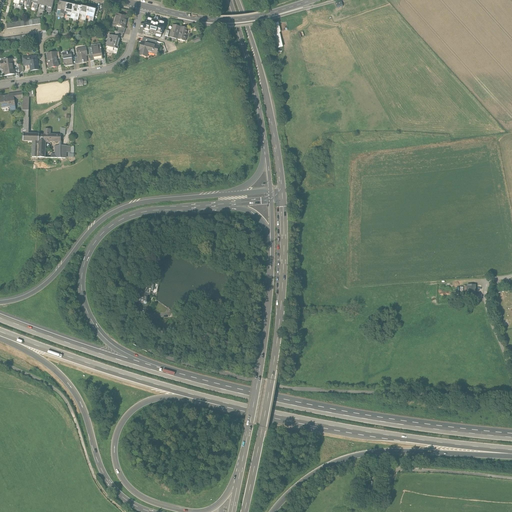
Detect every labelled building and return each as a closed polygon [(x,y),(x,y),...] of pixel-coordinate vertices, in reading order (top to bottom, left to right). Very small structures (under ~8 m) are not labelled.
[(32,0),(24,0),(24,2),(27,3),(26,7),(30,8),(32,3),(32,0)] [(47,0),(39,0),(39,5),(41,5),(40,10),(45,11),(46,6),(47,0)] [(54,0),(47,0),(46,6),(48,7),(47,12),(52,13),(54,0)] [(64,17),(65,12),(68,3),(60,2),(58,10),(61,11),(60,16),(64,17)] [(71,19),(73,14),(75,5),(68,3),(65,12),(68,13),(67,18),(71,19)] [(78,20),(80,14),(82,7),(75,5),(73,14),(75,14),(74,19),(78,20)] [(86,21),(87,16),(89,8),(82,6),(82,7),(80,14),(83,15),(81,20),(86,21)] [(97,10),(89,8),(87,16),(90,17),(89,22),(93,23),(97,10)] [(119,28),(125,29),(129,16),(116,12),(113,26),(119,28)] [(163,36),(166,22),(147,17),(143,31),(163,36)] [(41,24),(40,19),(7,23),(7,29),(41,24)] [(169,38),(177,40),(181,27),(173,25),(169,38)] [(177,40),(186,42),(189,29),(181,27),(177,40)] [(124,34),(125,29),(119,28),(118,32),(116,32),(115,37),(121,38),(122,38),(123,33),(124,34)] [(35,40),(34,34),(3,39),(4,44),(35,40)] [(106,46),(119,49),(121,38),(115,37),(109,35),(106,46)] [(149,53),(158,56),(160,46),(141,41),(138,56),(148,58),(149,53)] [(88,46),(91,62),(103,60),(101,44),(88,46)] [(78,58),(79,64),(87,63),(86,56),(88,56),(86,47),(76,49),(78,58)] [(47,54),(49,69),(59,67),(58,59),(57,52),(47,54)] [(62,53),(64,67),(73,66),(72,59),(71,52),(62,53)] [(40,71),(38,55),(22,57),(23,67),(29,66),(30,72),(40,71)] [(13,60),(13,59),(0,61),(1,70),(4,69),(5,77),(16,75),(14,66),(13,60)] [(8,96),(0,96),(0,98),(2,109),(10,108),(11,112),(16,111),(15,101),(23,100),(23,97),(23,92),(8,95),(8,96)] [(28,97),(23,97),(23,100),(21,134),(23,134),(29,134),(30,98),(30,97),(28,97)] [(44,135),(29,134),(23,134),(23,142),(32,142),(32,158),(38,158),(38,142),(39,142),(39,158),(46,159),(46,143),(62,143),(62,135),(51,135),(51,130),(44,129),(44,135)] [(67,153),(71,153),(71,147),(67,147),(67,146),(60,146),(55,147),(55,155),(51,155),(51,159),(67,159),(67,153)] [(138,286),(136,303),(144,304),(144,305),(145,305),(146,305),(147,305),(147,304),(147,303),(146,302),(147,295),(149,296),(150,292),(152,292),(153,285),(143,283),(142,287),(138,286)] [(475,285),(467,285),(467,295),(475,295),(475,285)] [(372,482),(364,482),(364,494),(377,495),(377,487),(372,486),(372,482)]
